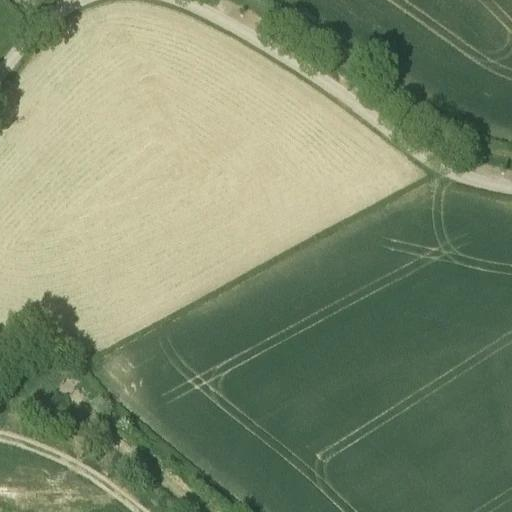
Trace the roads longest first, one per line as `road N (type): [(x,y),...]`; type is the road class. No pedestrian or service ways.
road 1 (unclassified): [(511,188),(438,164),(295,62),(182,0)]
road 2 (track): [(0,438),(78,467),(137,511)]
